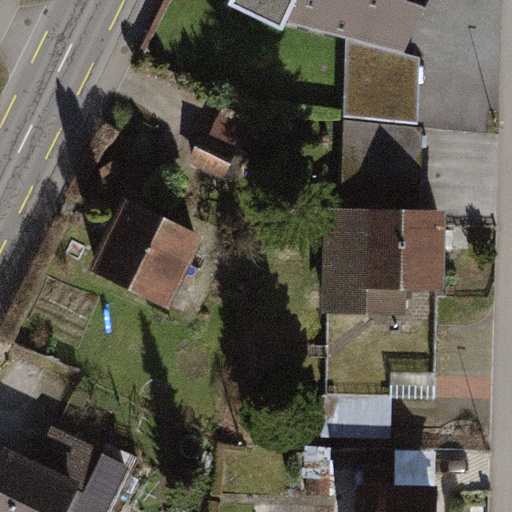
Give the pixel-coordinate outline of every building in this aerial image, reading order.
[(232,0),(232,1),(346,37),(400,54),(425,0),(232,0)] [(400,54),(346,37),(347,124),(415,133),(418,59),(400,54)] [(218,115),(192,172),(229,188),(254,131),(218,115)] [(330,210),(325,391),(388,393),(388,372),(434,373),(438,212),(419,211),(420,133),(415,133),(347,124),(344,211),(330,210)] [(132,212),(99,278),(177,316),(209,251),(132,212)] [(14,459),(0,489),(0,511),(80,511),(105,458),(57,436),(40,471),(14,459)] [(361,499),(361,511),(435,511),(435,499),(361,499)]
